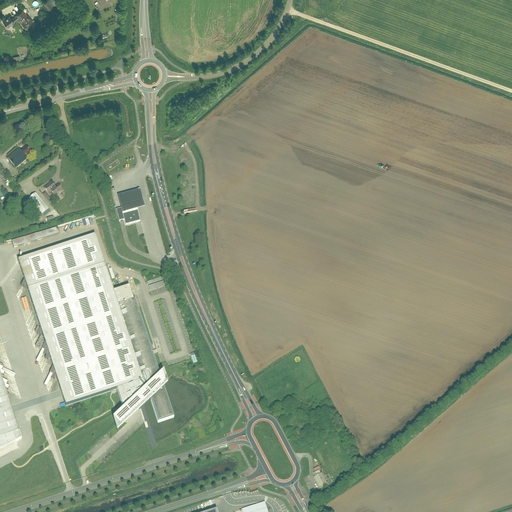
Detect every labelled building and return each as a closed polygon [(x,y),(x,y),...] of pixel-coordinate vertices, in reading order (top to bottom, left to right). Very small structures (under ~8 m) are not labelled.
[(59,0),(47,0),(46,0),(45,0),(42,3),(48,11),(52,7),(52,6),(59,0)] [(59,15),(53,8),(41,18),(46,25),(59,15)] [(25,13),(22,10),(15,15),(15,16),(12,19),(9,16),(2,21),(7,27),(14,22),(17,19),(24,27),(32,21),(25,12),(25,13)] [(31,153),(26,148),(21,152),(18,149),(7,159),(15,169),(27,159),(25,158),(31,153)] [(62,191),(58,185),(53,189),(49,185),(44,189),(50,196),(52,194),(55,197),(62,191)] [(140,191),(117,197),(121,209),(122,214),(123,215),(137,211),(144,210),(140,191)] [(48,210),(35,194),(29,199),(42,215),(48,210)] [(116,210),(119,222),(124,221),(125,226),(140,222),(137,211),(123,215),(122,214),(121,209),(116,210)] [(58,229),(11,243),(14,250),(60,236),(58,229)] [(111,392),(116,390),(124,411),(115,421),(116,425),(118,432),(119,434),(141,414),(144,411),(145,410),(152,404),(159,424),(174,419),(164,390),(169,386),(167,381),(163,372),(158,376),(151,354),(133,301),(132,301),(118,306),(118,305),(115,297),(105,264),(95,235),(24,259),(18,261),(24,280),(21,286),(23,287),(24,288),(26,285),(40,329),(37,335),(39,336),(40,336),(41,334),(45,343),(42,349),(43,350),(45,351),(43,354),(45,355),(46,356),(45,359),(46,360),(48,361),(49,358),(52,368),(50,374),(51,374),(53,375),(51,378),(53,379),(54,380),(56,377),(56,379),(61,394),(65,407),(111,392)] [(0,438),(13,434),(16,442),(21,439),(12,410),(6,392),(5,390),(8,391),(9,390),(10,388),(7,386),(7,385),(8,383),(2,380),(0,376),(3,377),(4,375),(5,374),(2,372),(2,371),(3,369),(0,367),(0,359),(0,438)] [(327,485),(322,474),(315,478),(316,481),(317,481),(321,488),(327,485)] [(267,511),(264,499),(241,506),(242,511),(267,511)]
